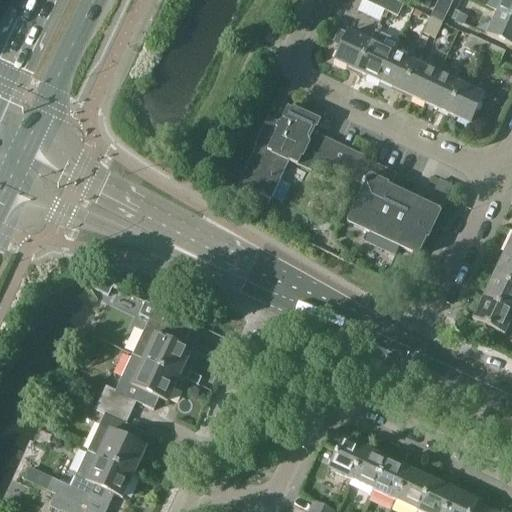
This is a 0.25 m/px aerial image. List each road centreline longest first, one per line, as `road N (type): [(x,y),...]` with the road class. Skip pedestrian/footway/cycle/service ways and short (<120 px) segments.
road 1 (residential): [(511,477),(342,403),(313,415),(266,506)]
road 2 (residential): [(498,174),(300,81),(292,52),(316,0)]
road 3 (tertiary): [(288,292),(20,162)]
road 4 (residential): [(204,476),(288,292)]
road 5 (residential): [(413,350),(498,174)]
road 6 (secondary): [(20,162),(98,0)]
road 7 (tertiary): [(413,350),(288,292)]
